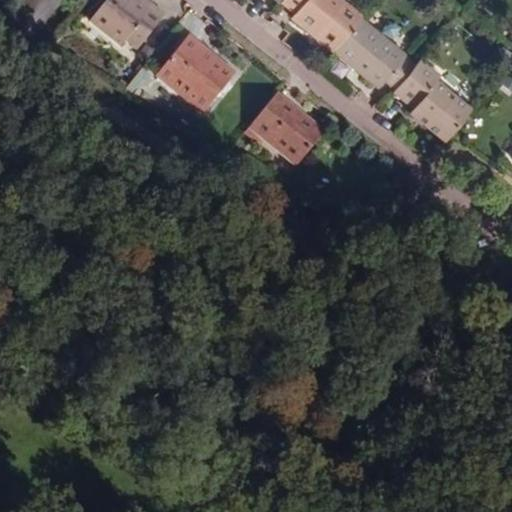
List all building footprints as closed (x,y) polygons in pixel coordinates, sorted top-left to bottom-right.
[(169,17),(158,7),(154,12),(144,4),(139,0),(112,0),(92,24),(124,49),(129,42),(141,51),(169,17)] [(158,7),(148,0),(147,0),(144,4),(154,12),(158,7)] [(295,22),(335,55),(360,24),(362,21),(335,0),(286,0),(283,4),(299,16),(295,22)] [(360,24),(335,55),(380,92),(386,82),(397,90),(415,68),(360,24)] [(204,118),(234,82),(201,55),(205,51),(191,40),(159,81),(204,118)] [(238,78),(205,51),(201,55),(234,82),(238,78)] [(419,62),(415,68),(397,90),(394,93),(417,109),(412,115),(448,143),(453,138),(472,113),(437,85),(441,80),(419,62)] [(327,136),(277,95),(249,130),(299,170),(327,136)]
